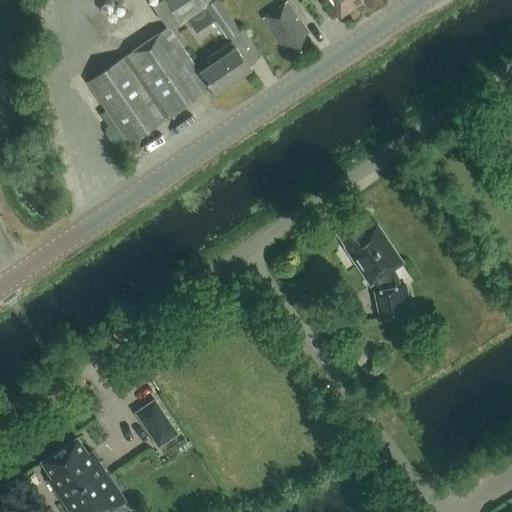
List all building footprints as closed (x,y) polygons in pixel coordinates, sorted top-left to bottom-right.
[(177,21),(179,25),(204,7),(227,39),(241,28),(221,0),(214,0),(213,1),(212,0),(161,0),(156,4),(171,25),(177,21)] [(329,0),(340,16),(364,0),(367,6),(375,0),(329,0)] [(294,54),(308,44),(302,36),(307,32),(286,1),(262,18),(284,49),(288,46),(294,54)] [(211,87),(183,47),(187,44),(173,24),(168,27),(168,26),(86,82),(128,143),(211,87)] [(233,42),(220,50),(208,59),(211,64),(200,71),(215,93),(251,69),(233,42)] [(373,284),(380,319),(411,313),(405,285),(399,286),(397,277),(392,270),(403,263),(377,224),(367,231),(358,218),(337,233),(346,246),(345,247),(370,285),(373,284)] [(154,400),(136,413),(156,443),(174,430),(154,400)] [(103,511),(123,500),(90,449),(86,452),(76,436),(40,459),(51,475),(46,478),(68,511),(103,511)]
